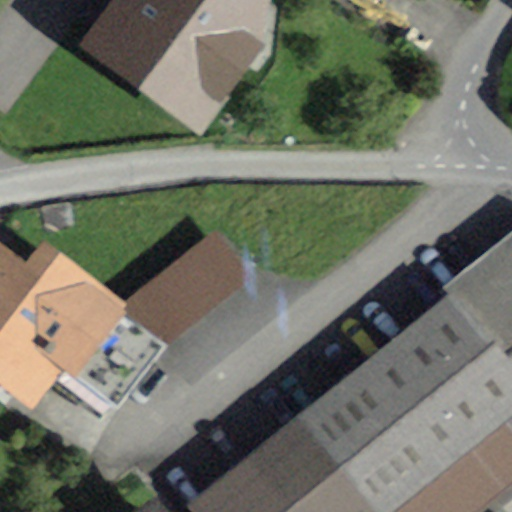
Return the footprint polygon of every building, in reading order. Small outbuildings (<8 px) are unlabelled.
[(25,0),(32,4),(28,9),(102,64),(150,0),(25,0)] [(44,232),(23,258),(0,240),(0,381),(43,415),(133,302),(44,232)] [(511,372),(505,364),(511,358),(511,239),(446,293),(452,301),(247,465),(285,511),(469,511),(511,477),(511,372)] [(142,282),(133,302),(224,294),(196,259),(142,282)] [(167,511),(156,498),(138,511),(167,511)]
